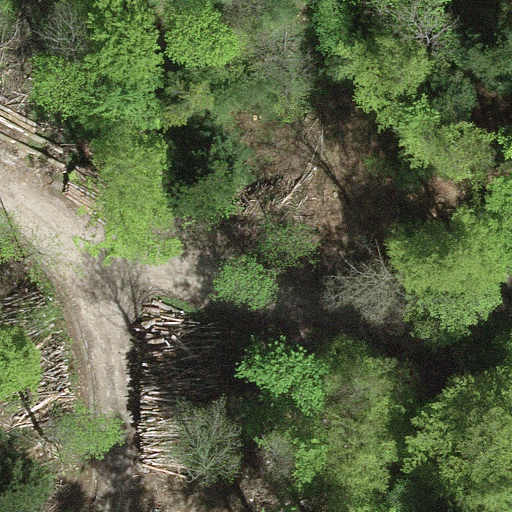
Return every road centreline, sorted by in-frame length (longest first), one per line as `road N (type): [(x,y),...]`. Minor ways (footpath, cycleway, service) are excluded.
road 1 (track): [(49,225),(123,256),(289,303),(422,293),(511,254)]
road 2 (track): [(49,225),(114,403),(104,511)]
